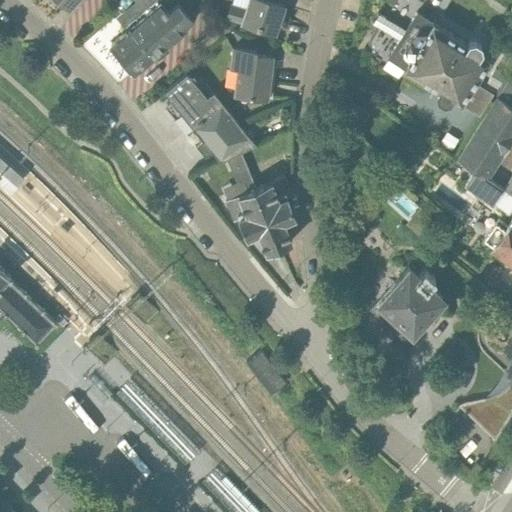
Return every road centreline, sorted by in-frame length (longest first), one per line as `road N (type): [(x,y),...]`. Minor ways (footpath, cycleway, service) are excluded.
road 1 (residential): [(321,366),(88,77),(3,0)]
road 2 (residential): [(321,366),(309,103),(331,0)]
road 3 (residential): [(482,511),(376,432),(321,366)]
